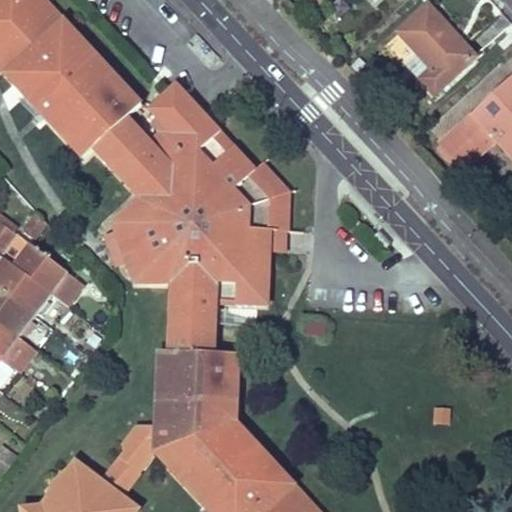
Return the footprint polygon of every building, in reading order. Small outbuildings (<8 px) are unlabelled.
[(21,84),(29,92),(23,98),(55,132),(60,126),(76,143),(70,148),(82,161),(93,150),(104,162),(110,157),(126,175),(121,180),(140,201),(113,224),(116,234),(128,264),(135,284),(171,285),(169,313),(177,313),(176,336),(169,335),(168,354),(164,354),(159,354),(158,373),(164,374),(163,396),(157,396),(156,430),(155,451),(155,455),(167,467),(173,463),(190,482),(184,487),(207,511),(213,506),(218,511),(308,511),(301,504),(304,501),(282,475),(277,479),(262,462),(266,459),(244,433),(239,438),(228,426),(229,419),(235,419),(237,357),(212,355),(214,305),(266,307),(268,254),(252,253),(253,232),(269,233),(275,233),(275,196),(254,173),(177,88),(150,111),(174,137),(155,153),(126,121),(141,107),(132,97),(126,102),(109,82),(114,78),(89,51),(84,55),(70,39),(75,35),(51,9),(48,7),(43,0),(37,5),(32,0),(0,0),(0,73),(16,90),(21,84)] [(449,40),(453,36),(426,5),(397,31),(431,69),(419,79),(433,95),(473,58),(461,44),(456,48),(449,40)] [(89,51),(75,35),(70,39),(84,55),(89,51)] [(461,44),(453,36),(449,40),(456,48),(461,44)] [(132,97),(114,78),(109,82),(126,102),(132,97)] [(511,78),(444,142),(467,166),(495,140),(511,158),(511,78)] [(21,84),(16,90),(23,98),(29,92),(21,84)] [(60,126),(55,132),(70,148),(76,143),(60,126)] [(110,157),(104,162),(121,180),(126,175),(110,157)] [(261,167),(254,173),(275,196),(275,233),(286,233),(287,196),(261,167)] [(34,243),(50,225),(37,214),(21,232),(34,243)] [(23,233),(0,216),(0,224),(13,234),(19,239),(23,233)] [(0,224),(0,242),(4,246),(13,234),(0,224)] [(252,253),(268,254),(269,233),(253,232),(252,253)] [(269,233),(268,254),(285,254),(286,233),(275,233),(269,233)] [(4,246),(0,251),(0,259),(3,261),(4,260),(13,267),(29,246),(19,239),(13,234),(4,246)] [(128,264),(116,234),(104,239),(115,269),(128,264)] [(29,246),(13,267),(51,296),(52,294),(64,279),(67,275),(29,246)] [(3,261),(0,264),(0,283),(13,267),(4,260),(3,261)] [(81,264),(77,269),(86,279),(91,273),(81,264)] [(13,267),(0,283),(0,291),(35,317),(51,296),(13,267)] [(86,279),(77,269),(73,274),(83,282),(86,279)] [(64,279),(52,294),(64,302),(75,287),(64,279)] [(0,326),(17,340),(35,317),(0,291),(0,326)] [(307,317),(303,336),(324,340),(328,322),(307,317)] [(0,359),(2,361),(17,340),(0,326),(0,359)] [(17,340),(2,361),(19,374),(33,356),(35,353),(17,340)] [(244,433),(235,424),(235,419),(229,419),(228,426),(239,438),(244,433)] [(125,452),(123,456),(138,473),(155,451),(156,430),(136,430),(123,447),(125,452)] [(134,511),(136,510),(120,497),(138,473),(123,456),(102,484),(76,464),(68,475),(47,500),(39,511),(134,511)] [(282,475),(266,459),(262,462),(277,479),(282,475)] [(173,463),(167,467),(184,487),(190,482),(173,463)] [(43,493),(47,500),(68,475),(59,471),(43,493)] [(314,511),(304,501),(301,504),(308,511),(314,511)]
